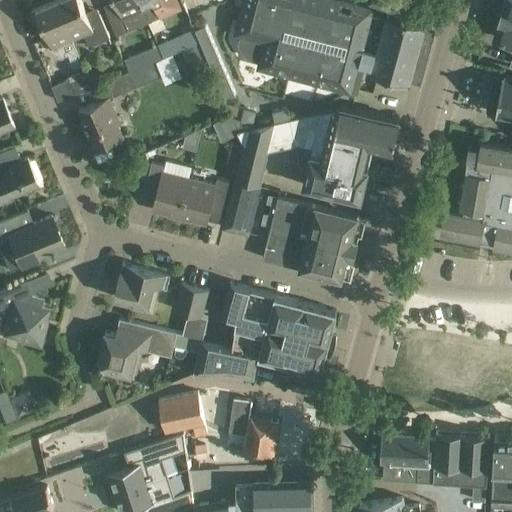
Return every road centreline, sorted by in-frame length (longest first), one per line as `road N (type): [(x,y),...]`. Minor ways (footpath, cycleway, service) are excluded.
road 1 (tertiary): [(383,280),(463,0)]
road 2 (residential): [(375,304),(96,232)]
road 3 (residential): [(96,232),(1,0)]
road 4 (tertiary): [(335,511),(338,449),(375,304)]
road 5 (residential): [(511,289),(383,280)]
